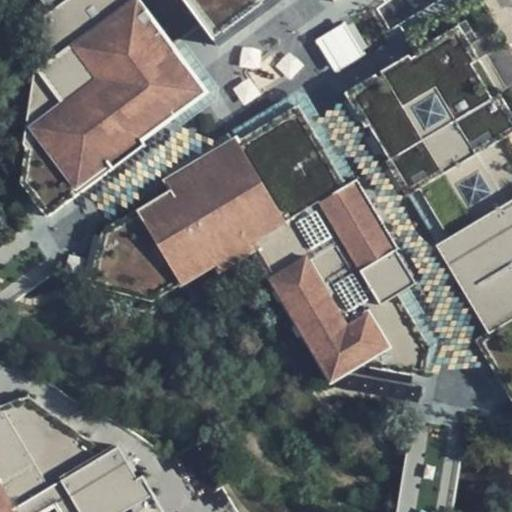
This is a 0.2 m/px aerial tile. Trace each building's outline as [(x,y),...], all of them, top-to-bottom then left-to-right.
[(65,0),(45,15),(20,182),(45,216),(145,144),(141,140),(175,114),(172,110),(199,90),(181,67),(186,63),(137,0),(65,0)] [(184,0),(218,46),(281,0),(333,0),(334,1),(335,0),(184,0)] [(511,112),(499,91),(458,24),(378,72),(344,92),(384,159),(406,196),(419,188),(447,237),(436,244),(487,332),(474,339),(511,402),(511,139),(509,133),(511,131),(511,112)] [(345,184),(298,105),(247,136),(238,141),(235,138),(165,180),(169,189),(102,229),(89,285),(152,301),(215,262),(219,270),(252,250),(330,381),(362,364),(425,376),(431,347),(397,293),(416,283),(356,179),(345,184)] [(37,263),(26,249),(1,267),(11,281),(37,263)] [(0,511),(8,511),(61,481),(79,511),(121,511),(153,493),(142,474),(137,477),(118,445),(106,452),(28,395),(0,405),(0,511)] [(446,433),(429,430),(424,461),(441,463),(446,433)] [(432,511),(438,482),(421,479),(416,510),(425,511),(432,511)] [(79,511),(61,481),(8,511),(40,511),(55,503),(60,511),(79,511)]
